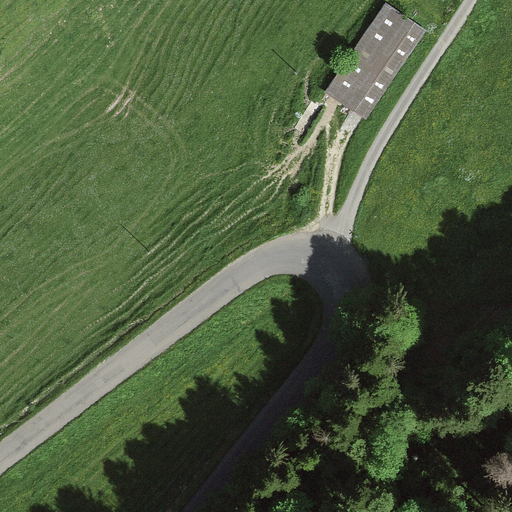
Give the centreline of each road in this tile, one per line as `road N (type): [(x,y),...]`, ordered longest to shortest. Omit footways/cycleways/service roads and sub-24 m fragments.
road 1 (unclassified): [(196,511),(353,330),(350,276),(317,255),(253,268),(0,459)]
road 2 (track): [(331,260),(382,141),(471,0)]
